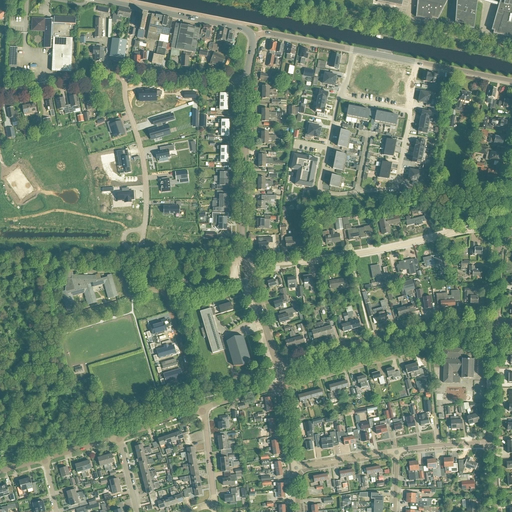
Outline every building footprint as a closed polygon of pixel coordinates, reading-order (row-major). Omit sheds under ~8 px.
[(417,0),(416,17),(431,21),(432,18),(437,19),(447,1),(447,0),(456,0),(455,23),(465,25),(465,28),(473,30),(477,1),(498,7),(491,31),(493,31),(493,34),(511,38),(511,0),(500,0),(499,4),(486,0),(417,0)] [(131,11),(119,8),(117,16),(113,15),(112,23),(112,25),(116,25),(117,21),(120,22),(122,17),(130,19),(131,11)] [(164,18),(143,13),(139,30),(144,31),(145,26),(149,27),(147,39),(159,42),(156,55),(156,56),(164,57),(169,37),(172,19),(164,18)] [(76,18),(54,17),(54,20),(32,19),(32,31),(45,32),(44,49),(53,49),(53,52),(51,52),(49,55),(51,57),(52,57),(52,72),(71,73),(73,39),(69,38),(70,25),(76,25),(76,18)] [(102,19),(95,19),(94,38),(102,38),(102,19)] [(200,29),(176,24),(171,49),(179,51),(184,52),(194,54),(195,54),(200,29)] [(227,30),(220,29),(219,33),(219,32),(217,41),(225,42),(227,30)] [(126,50),(127,41),(112,39),(109,57),(111,57),(110,59),(111,60),(113,61),(112,61),(112,62),(121,63),(121,59),(124,59),(125,55),(126,50)] [(276,43),(270,42),(268,51),(271,51),(270,56),(269,55),(267,66),(272,67),(274,56),(275,52),(276,43)] [(93,47),(93,54),(93,55),(96,55),(95,62),(103,62),(104,48),(103,48),(101,44),(96,44),(96,48),(93,47)] [(276,57),(278,58),(277,58),(276,59),(274,59),(273,65),(277,66),(278,60),(278,59),(279,59),(279,58),(280,58),(281,53),(282,53),(284,45),(278,44),(276,52),(275,57),(276,57)] [(294,47),(289,46),(288,54),(287,54),(286,59),(289,60),(290,55),(293,56),(294,47)] [(17,67),(18,47),(10,47),(9,67),(17,67)] [(205,49),(200,48),(199,56),(207,57),(208,52),(204,51),(205,49)] [(308,50),(301,49),(300,58),(301,58),(300,65),(304,66),(306,59),(307,59),(308,55),(307,54),(308,50)] [(134,52),(134,53),(134,57),(133,65),(140,66),(140,60),(141,60),(146,61),(146,53),(134,52)] [(194,54),(184,52),(183,56),(181,56),(181,67),(188,67),(189,57),(194,57),(194,54)] [(225,58),(214,53),(209,64),(220,69),(225,58)] [(156,56),(156,55),(153,55),(152,64),(156,65),(155,66),(164,68),(165,62),(163,62),(164,57),(156,56)] [(338,68),(340,56),(332,55),(330,67),(338,68)] [(430,75),(429,83),(438,85),(439,81),(436,80),(437,76),(431,75),(430,75)] [(276,93),(276,92),(277,92),(277,88),(280,88),(280,83),(274,83),(274,85),(273,90),(270,90),(270,87),(262,86),(262,93),(276,93)] [(496,89),(490,88),(488,97),(487,103),(491,104),(490,109),(491,109),(490,114),(493,115),(496,101),(492,100),(493,98),(494,98),(496,89)] [(403,101),(404,98),(402,98),(403,93),(397,91),(395,99),(403,101)] [(458,101),(457,106),(454,106),(453,110),(453,111),(454,111),(461,112),(462,107),(461,107),(462,102),(469,103),(471,94),(460,92),(459,95),(455,95),(454,100),(458,101)] [(90,93),(86,94),(86,95),(85,96),(86,103),(87,103),(87,105),(86,105),(87,110),(93,108),(90,93)] [(228,102),(228,94),(220,94),(216,94),(216,97),(220,97),(220,102),(228,102)] [(80,109),(77,96),(70,97),(71,105),(68,106),(70,114),(74,113),(73,110),(80,109)] [(419,97),(418,102),(426,104),(426,107),(429,108),(431,99),(419,97)] [(65,107),(63,98),(56,100),(58,110),(60,109),(61,111),(65,111),(65,114),(70,114),(68,106),(65,107)] [(509,109),(511,101),(504,100),(504,103),(499,102),(498,106),(503,107),(503,108),(509,109)] [(52,101),(46,102),(48,111),(50,111),(51,117),(54,116),(53,110),(52,101)] [(216,107),(216,110),(216,111),(215,111),(215,109),(211,109),(211,111),(207,111),(207,114),(217,115),(217,110),(220,110),(228,111),(228,102),(220,102),(220,107),(216,107)] [(36,112),(35,104),(23,106),(24,115),(36,112)] [(288,115),(295,115),(297,115),(297,114),(299,108),(295,108),(295,107),(289,107),(288,115)] [(13,108),(7,109),(9,119),(12,118),(13,124),(18,123),(17,117),(18,117),(17,111),(14,112),(13,108)] [(157,129),(150,131),(152,139),(167,135),(165,126),(163,127),(162,126),(162,124),(162,123),(171,121),(174,120),(173,114),(169,115),(158,119),(159,124),(156,124),(156,125),(157,127),(157,129)] [(481,115),(479,126),(478,128),(486,129),(487,123),(490,123),(489,126),(491,126),(496,128),(496,127),(505,129),(507,121),(498,120),(490,119),(490,121),(488,121),(488,117),(481,115)] [(51,125),(50,118),(43,119),(44,127),(51,125)] [(229,129),(229,121),(221,120),(221,121),(218,121),(218,123),(221,123),(221,129),(229,129)] [(124,134),(120,123),(114,125),(113,122),(107,123),(109,127),(111,126),(115,137),(118,136),(119,136),(121,136),(120,135),(124,134)] [(308,122),(307,127),(309,128),(308,130),(310,131),(311,131),(320,133),(321,128),(318,127),(313,126),(314,123),(308,122)] [(229,129),(221,129),(221,134),(217,134),(217,136),(221,137),(229,137),(229,129)] [(306,133),(305,138),(311,139),(311,137),(319,138),(320,133),(311,131),(310,131),(308,130),(308,133),(306,133)] [(480,136),(487,137),(488,131),(482,130),(478,130),(477,135),(477,137),(477,139),(479,140),(479,138),(480,135),(481,136),(480,136)] [(503,138),(498,138),(499,137),(490,135),(488,143),(497,145),(497,144),(502,145),(503,138)] [(491,153),(488,153),(488,148),(475,145),(474,153),(486,155),(485,160),(490,161),(490,160),(499,162),(500,155),(491,153)] [(158,152),(156,153),(156,154),(157,159),(157,160),(169,157),(168,152),(174,151),(173,146),(160,148),(160,152),(158,152)] [(229,155),(229,147),(221,147),(217,147),(217,150),(221,150),(220,155),(229,155)] [(123,151),(116,152),(118,163),(123,162),(124,169),(124,168),(125,168),(126,174),(131,173),(130,166),(128,156),(128,157),(124,158),(123,151)] [(101,156),(103,163),(112,162),(112,159),(114,159),(113,154),(101,156)] [(229,155),(220,155),(220,160),(217,160),(217,163),(220,163),(228,163),(229,155)] [(296,155),(293,169),(299,171),(296,185),(313,188),(315,181),(314,180),(317,167),(318,167),(319,159),(313,158),(314,157),(308,156),(308,157),(296,155)] [(410,170),(409,175),(421,178),(422,170),(418,169),(418,172),(410,170)] [(495,179),(497,172),(492,172),(492,171),(488,170),(482,169),(481,173),(487,174),(487,177),(495,179)] [(214,176),(214,179),(228,179),(228,173),(224,173),(224,170),(216,170),(216,173),(220,173),(220,177),(214,176)] [(187,171),(175,173),(176,180),(185,179),(185,182),(189,182),(187,171)] [(160,180),(162,193),(170,192),(169,179),(160,180)] [(228,186),(228,179),(214,179),(214,182),(220,182),(219,186),(216,186),(216,190),(223,190),(223,186),(228,186)] [(213,199),(213,201),(227,202),(228,195),(229,195),(229,192),(217,191),(217,195),(219,195),(219,199),(217,199),(213,199)] [(133,192),(121,192),(122,200),(124,200),(125,203),(131,203),(131,200),(134,199),(133,192)] [(257,202),(257,210),(265,210),(265,202),(271,202),(271,200),(276,200),(276,196),(261,196),(261,202),(257,202)] [(227,208),(227,202),(213,201),(212,201),(212,208),(213,208),(213,212),(223,212),(223,208),(227,208)] [(179,214),(179,206),(163,206),(163,214),(179,214)] [(424,216),(411,220),(410,216),(406,217),(406,221),(407,226),(416,224),(416,226),(423,225),(422,223),(429,221),(426,210),(423,211),(424,216)] [(395,217),(394,217),(387,219),(379,221),(382,235),(390,233),(388,225),(400,223),(398,212),(394,212),(395,217)] [(209,219),(209,224),(211,224),(213,224),(216,224),(219,224),(227,224),(227,217),(228,217),(228,214),(213,213),(213,219),(209,219)] [(257,220),(257,229),(269,229),(269,220),(270,220),(276,220),(276,217),(270,217),(270,216),(265,216),(265,220),(257,220)] [(335,220),(336,231),(343,230),(341,219),(335,220)] [(360,239),(366,238),(365,234),(373,233),(372,226),(363,227),(364,228),(356,230),(356,229),(351,229),(351,225),(345,226),(346,230),(347,230),(349,241),(353,240),(353,238),(360,237),(360,239)] [(331,235),(329,235),(328,232),(323,232),(323,233),(323,237),(324,237),(325,237),(326,244),(340,242),(339,234),(334,235),(334,231),(331,231),(331,235)] [(296,233),(294,234),(295,248),(304,247),(303,240),(297,240),(297,238),(296,233)] [(290,238),(285,239),(286,241),(286,242),(286,248),(295,248),(294,234),(290,234),(290,238)] [(259,250),(268,250),(268,243),(273,243),(272,238),(262,238),(262,244),(258,244),(259,250)] [(482,255),(482,248),(474,248),(475,243),(471,243),(471,251),(470,251),(470,256),(474,256),(474,255),(482,255)] [(430,257),(423,259),(425,267),(442,264),(439,253),(436,254),(437,258),(431,259),(430,257)] [(413,259),(398,263),(399,265),(396,265),(397,267),(396,268),(397,268),(398,274),(403,272),(403,271),(408,270),(409,275),(416,274),(415,270),(419,269),(417,259),(413,260),(413,259)] [(481,277),(481,270),(474,270),(474,267),(469,267),(469,262),(461,262),(461,271),(461,270),(469,271),(469,276),(472,276),(472,277),(481,277)] [(447,273),(445,265),(442,266),(443,271),(438,272),(439,275),(444,274),(447,273)] [(380,276),(378,266),(371,267),(373,278),(376,278),(377,283),(388,281),(387,274),(384,274),(384,276),(380,276)] [(47,270),(42,271),(46,286),(51,284),(47,270)] [(95,276),(72,276),(73,272),(67,272),(67,279),(67,283),(72,281),(75,290),(69,292),(68,291),(65,291),(61,293),(67,311),(76,308),(72,297),(84,293),(88,305),(96,302),(92,288),(104,284),(108,299),(117,296),(111,275),(107,276),(108,278),(96,281),(95,276)] [(303,277),(304,280),(301,280),(301,284),(304,284),(304,288),(308,288),(307,286),(308,286),(308,287),(310,287),(310,288),(311,288),(311,293),(318,292),(317,282),(312,282),(311,276),(303,277)] [(295,280),(295,278),(287,278),(288,285),(288,289),(288,287),(297,286),(296,280),(295,280)] [(67,283),(67,279),(64,279),(66,288),(65,288),(65,291),(68,291),(69,292),(75,290),(72,281),(67,283)] [(275,280),(267,282),(269,288),(276,285),(279,285),(279,286),(282,285),(280,279),(277,280),(275,281),(275,280)] [(343,279),(329,281),(330,289),(343,287),(343,288),(347,288),(346,281),(343,281),(343,279)] [(415,289),(412,280),(400,283),(402,293),(415,289)] [(478,297),(473,297),(473,294),(470,294),(471,289),(464,289),(464,293),(465,293),(464,300),(470,300),(470,303),(478,304),(478,297)] [(451,297),(447,297),(447,301),(448,307),(455,306),(454,302),(460,301),(459,291),(451,292),(451,297)] [(440,294),(436,294),(437,306),(441,305),(441,307),(448,307),(447,301),(447,297),(447,293),(440,294)] [(281,300),(273,303),(275,309),(280,308),(280,310),(284,309),(284,308),(287,307),(285,303),(288,303),(286,295),(286,294),(281,296),(280,296),(281,300)] [(401,301),(402,306),(402,308),(397,310),(399,316),(407,314),(403,301),(402,297),(397,298),(398,302),(401,301)] [(431,309),(430,304),(432,304),(430,297),(423,298),(424,302),(425,310),(431,309)] [(382,308),(371,311),(373,316),(374,315),(376,322),(382,320),(382,321),(388,320),(385,311),(388,311),(385,300),(380,302),(382,308)] [(407,314),(416,312),(414,305),(405,307),(405,305),(407,305),(406,300),(403,301),(407,314)] [(233,310),(231,303),(218,306),(221,314),(233,310)] [(228,349),(233,367),(242,366),(251,361),(243,337),(234,337),(226,342),(225,343),(224,340),(225,340),(223,338),(222,338),(221,337),(221,334),(218,335),(213,316),(216,315),(214,308),(210,308),(209,305),(203,307),(204,310),(200,312),(205,328),(201,329),(203,337),(207,336),(212,353),(228,349)] [(360,327),(358,321),(354,322),(352,315),(353,315),(351,306),(346,308),(348,316),(352,330),(360,327)] [(278,317),(280,324),(289,321),(288,318),(293,317),(292,313),(287,315),(287,314),(278,317)] [(352,330),(348,316),(344,317),(346,324),(341,325),(343,332),(352,330)] [(168,319),(148,325),(152,337),(171,331),(168,319)] [(328,327),(324,328),(326,336),(333,334),(331,326),(330,326),(329,321),(327,321),(328,327)] [(322,329),(318,330),(320,338),(326,336),(324,328),(323,322),(320,323),(322,329)] [(318,330),(316,324),(314,325),(316,330),(312,331),(314,339),(320,338),(318,330)] [(175,343),(171,331),(152,337),(155,348),(175,343)] [(292,332),(293,337),(294,339),(296,346),(304,343),(302,337),(296,338),(294,331),(292,332)] [(296,346),(294,339),(285,341),(287,348),(296,346)] [(178,355),(175,343),(155,348),(159,360),(178,355)] [(444,360),(443,383),(459,384),(459,375),(462,375),(461,378),(473,379),(473,360),(462,360),(462,361),(459,361),(459,358),(461,358),(462,349),(444,349),(444,357),(445,357),(445,360),(444,360)] [(182,367),(178,355),(159,360),(162,372),(182,367)] [(419,370),(417,363),(411,365),(414,378),(417,377),(417,376),(420,375),(421,378),(425,377),(425,378),(428,377),(426,367),(422,368),(422,369),(419,370)] [(414,378),(411,365),(405,367),(407,374),(411,373),(411,374),(410,374),(412,379),(414,378)] [(185,379),(182,367),(162,372),(166,384),(185,379)] [(393,368),(386,370),(388,378),(392,377),(392,379),(395,378),(400,377),(399,371),(395,372),(393,368)] [(380,377),(379,372),(372,374),(373,380),(378,379),(380,385),(385,384),(383,376),(380,377)] [(357,379),(354,380),(355,383),(358,382),(358,384),(360,388),(367,386),(366,381),(365,376),(357,378),(357,379)] [(337,390),(335,384),(329,386),(331,392),(333,391),(334,394),(335,394),(336,398),(339,397),(337,390)] [(310,393),(304,394),(306,400),(308,400),(309,402),(310,402),(311,406),(313,406),(312,399),(310,393)] [(306,400),(304,394),(298,396),(300,402),(303,401),(305,408),(308,407),(306,400)] [(265,400),(266,405),(272,405),(271,398),(265,398),(265,397),(261,398),(261,401),(265,400)] [(474,424),(479,422),(477,414),(474,415),(473,411),(471,412),(474,424)] [(421,425),(428,424),(427,417),(426,415),(423,415),(419,416),(421,425)] [(229,429),(228,416),(220,417),(220,423),(218,423),(219,430),(229,429)] [(415,427),(413,417),(406,418),(405,416),(402,417),(404,424),(407,423),(408,428),(415,427)] [(379,418),(374,419),(368,420),(370,428),(374,428),(374,431),(376,431),(377,435),(382,434),(379,422),(379,418)] [(393,420),(395,431),(402,429),(401,427),(403,426),(401,418),(401,420),(398,421),(398,419),(394,420),(393,420)] [(268,422),(269,426),(269,427),(275,426),(274,419),(269,420),(268,419),(264,419),(264,422),(268,422)] [(361,430),(362,434),(359,435),(361,442),(363,441),(363,442),(369,441),(367,433),(366,429),(369,429),(368,422),(360,423),(361,430)] [(350,445),(348,434),(345,434),(344,431),(342,431),(341,426),(336,426),(337,427),(336,427),(337,432),(337,433),(339,443),(344,442),(344,446),(350,445)] [(354,433),(351,433),(351,428),(347,429),(348,434),(350,445),(355,444),(354,439),(359,438),(357,430),(353,431),(354,433)] [(182,435),(181,431),(175,433),(177,441),(179,445),(181,450),(183,449),(182,445),(182,444),(180,440),(183,439),(183,437),(182,435)] [(333,444),(333,441),(337,440),(335,432),(330,433),(330,436),(328,436),(328,437),(326,437),(328,449),(333,448),(332,444),(333,444)] [(175,433),(169,435),(172,443),(177,441),(175,433)] [(172,443),(169,435),(164,437),(166,444),(168,449),(169,454),(172,453),(170,449),(171,449),(169,444),(172,443)] [(322,450),(328,449),(326,437),(319,439),(319,435),(315,436),(316,444),(321,443),(322,450)] [(160,446),(166,445),(166,444),(164,437),(158,439),(160,446)] [(313,450),(311,442),(312,442),(311,438),(303,439),(304,443),(306,443),(307,451),(313,450)] [(272,443),(272,447),(272,448),(278,447),(277,440),(272,441),(272,440),(267,441),(268,444),(272,443)] [(227,443),(219,444),(219,451),(227,450),(227,454),(232,453),(231,449),(230,449),(230,444),(235,444),(234,442),(228,443),(227,443)] [(143,449),(142,445),(141,446),(141,443),(142,443),(135,444),(135,447),(136,453),(150,450),(150,447),(143,449)] [(187,449),(187,452),(180,454),(181,456),(195,454),(194,448),(193,448),(187,449)] [(150,450),(136,453),(138,459),(145,457),(145,455),(147,454),(147,453),(151,452),(150,450)] [(114,463),(112,454),(105,456),(109,471),(110,476),(116,475),(115,471),(113,471),(112,470),(110,464),(114,463)] [(109,471),(105,456),(98,458),(100,467),(104,466),(106,472),(109,471)] [(139,465),(153,461),(153,459),(149,460),(148,456),(145,457),(138,459),(139,465)] [(472,459),(468,458),(465,464),(459,461),(460,475),(462,475),(465,468),(470,470),(471,468),(475,470),(475,469),(476,470),(477,469),(478,466),(478,465),(477,465),(477,464),(471,462),(472,459)] [(444,467),(445,467),(445,473),(444,473),(444,469),(441,470),(441,477),(445,476),(445,477),(449,477),(449,473),(448,459),(444,459),(444,467)] [(428,469),(428,472),(424,472),(424,474),(425,482),(429,482),(428,477),(431,476),(431,475),(432,475),(433,477),(431,460),(427,461),(428,469)] [(435,460),(431,460),(433,477),(437,476),(437,477),(441,477),(439,466),(436,466),(435,460)] [(92,469),(89,461),(82,463),(86,477),(89,477),(88,470),(92,469)] [(154,464),(153,461),(139,465),(141,471),(148,469),(147,466),(154,464)] [(275,465),(276,469),(276,470),(282,469),(281,462),(275,463),(275,462),(271,462),(271,465),(275,465)] [(418,462),(413,462),(415,477),(415,479),(415,480),(418,480),(417,471),(423,470),(422,464),(418,464),(418,462)] [(86,477),(82,463),(75,465),(77,473),(81,472),(83,478),(86,477)] [(240,463),(221,465),(222,472),(229,471),(229,467),(234,467),(234,465),(240,465),(240,463)] [(379,466),(373,468),(374,474),(375,474),(378,473),(379,477),(382,476),(382,472),(381,472),(379,466)] [(70,479),(69,476),(70,476),(67,467),(60,469),(62,478),(66,477),(67,480),(69,479),(71,486),(76,485),(74,479),(74,480),(73,478),(70,479)] [(374,474),(373,468),(366,469),(367,475),(372,474),(373,478),(375,478),(375,474),(374,474)] [(353,470),(346,471),(347,477),(348,477),(349,481),(353,480),(356,480),(355,475),(354,476),(353,470)] [(346,471),(339,472),(340,478),(345,477),(346,481),(349,481),(348,477),(347,477),(346,471)] [(156,473),(142,476),(144,482),(151,480),(154,480),(153,476),(157,475),(156,473)] [(223,480),(223,486),(230,485),(230,487),(235,486),(235,482),(237,482),(236,478),(243,477),(242,474),(236,474),(236,475),(230,476),(231,479),(223,480)] [(327,474),(320,475),(321,481),(322,481),(326,480),(327,485),(330,484),(329,480),(328,480),(327,474)] [(321,481),(320,475),(313,477),(314,483),(319,482),(320,486),(323,485),(322,481),(321,481)] [(474,481),(467,481),(466,478),(469,478),(469,475),(460,476),(459,475),(457,478),(457,482),(461,482),(462,490),(470,489),(470,492),(474,492),(474,481)] [(24,480),(27,490),(33,488),(35,494),(38,493),(35,483),(32,484),(30,478),(24,480)] [(120,486),(118,479),(110,481),(111,486),(108,487),(109,488),(120,486)] [(27,490),(24,480),(19,481),(21,487),(17,488),(20,498),(24,497),(23,495),(25,494),(24,491),(27,490)] [(145,488),(159,485),(158,482),(154,483),(154,480),(151,480),(144,482),(145,488)] [(193,484),(193,488),(187,489),(187,490),(184,490),(185,492),(201,489),(200,483),(193,484)] [(278,491),(284,491),(284,484),(278,484),(278,483),(273,483),(274,486),(278,486),(278,490),(278,491)] [(7,485),(1,486),(4,497),(9,495),(11,500),(14,500),(12,490),(8,491),(7,485)] [(159,487),(159,485),(145,488),(146,494),(149,493),(154,492),(153,489),(156,488),(155,488),(159,487)] [(121,493),(120,486),(109,488),(107,489),(107,491),(112,490),(113,495),(121,493)] [(181,495),(177,496),(174,487),(172,488),(173,492),(177,504),(183,502),(181,495)] [(170,493),(172,498),(169,499),(171,506),(177,504),(173,492),(172,488),(170,489),(171,493),(170,493)] [(185,492),(184,492),(185,498),(189,498),(188,494),(191,493),(191,494),(194,493),(195,496),(202,495),(201,489),(185,492)] [(232,495),(224,496),(225,503),(229,502),(229,505),(236,504),(235,494),(237,494),(236,489),(231,489),(232,495)] [(82,492),(76,494),(75,490),(67,492),(69,499),(83,495),(82,492)] [(382,503),(383,497),(378,497),(378,493),(371,492),(371,499),(374,499),(374,503),(382,503)] [(84,498),(83,495),(69,499),(71,506),(79,504),(78,499),(81,498),(81,499),(84,498)] [(406,498),(406,503),(412,503),(412,507),(418,507),(423,507),(425,508),(429,507),(428,507),(428,502),(421,502),(421,499),(406,498)] [(44,507),(43,501),(40,502),(39,499),(29,501),(30,504),(33,504),(34,509),(44,507)] [(157,502),(157,501),(151,502),(152,505),(158,504),(160,509),(165,508),(163,500),(157,502)] [(475,511),(475,503),(472,504),(471,500),(462,501),(463,509),(467,508),(467,511),(475,511)]
